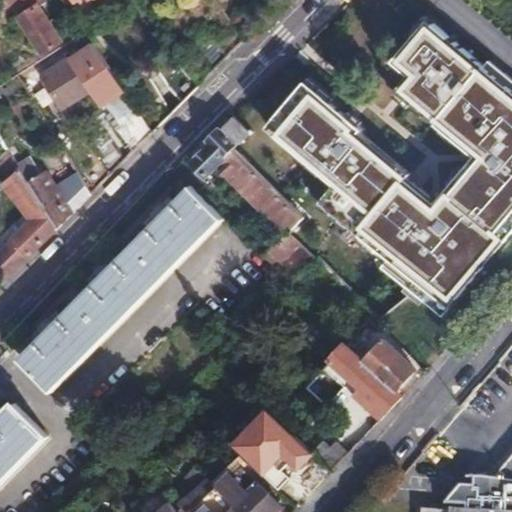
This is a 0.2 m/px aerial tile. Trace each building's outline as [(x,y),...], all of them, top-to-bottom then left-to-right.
[(65,39),(40,3),(23,15),(47,51),(65,39)] [(77,53),(44,74),(64,106),(98,84),(77,53)] [(463,78),(426,83),(428,110),(395,144),(424,172),(458,135),(466,114),(463,78)] [(123,124),(139,147),(154,133),(140,112),(123,124)] [(284,231),(263,255),(291,282),(318,258),(289,233),(305,216),(276,188),(235,147),(251,131),(236,117),(213,141),(214,144),(195,163),(207,176),(218,166),(284,231)] [(327,195),(256,126),(251,131),(235,147),(276,188),(305,216),(305,217),(327,195)] [(34,189),(58,228),(73,213),(47,173),(45,174),(38,163),(33,162),(31,164),(28,160),(19,165),(34,189)] [(224,217),(192,187),(22,359),(53,390),(224,217)] [(31,255),(58,228),(34,189),(22,196),(36,219),(16,236),(31,255)] [(349,290),(371,269),(340,238),(318,258),(349,290)] [(351,396),(379,423),(403,398),(395,391),(361,360),(339,339),(330,331),(303,359),(318,373),(330,363),(358,389),(351,396)] [(361,360),(395,391),(416,369),(384,338),(361,360)] [(419,361),(427,368),(436,359),(429,352),(426,351),(424,350),(417,356),(419,358),(419,361)] [(0,427),(0,489),(52,436),(21,406),(0,427)] [(232,441),(278,490),(289,479),(271,460),(274,457),(269,453),(277,447),(300,471),(315,458),(311,453),(267,408),(232,441)] [(315,458),(331,473),(348,456),(335,444),(330,448),(323,441),(311,453),(315,458)] [(511,511),(511,458),(503,470),(499,478),(492,475),(474,475),(473,481),(458,482),(443,501),(465,501),(464,505),(459,505),(459,511),(511,511)] [(235,511),(273,511),(280,507),(256,482),(230,507),(235,511)] [(216,511),(227,502),(215,488),(189,511),(216,511)]
